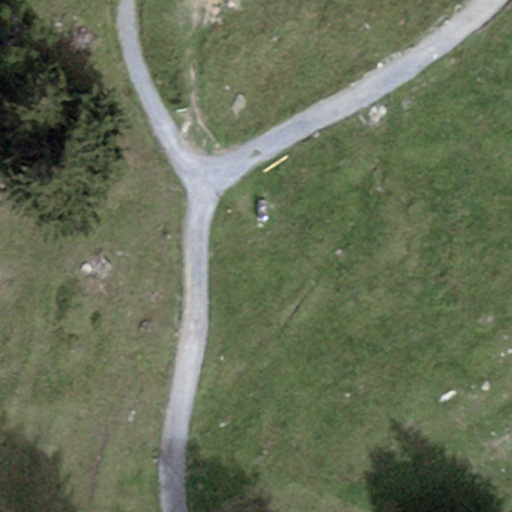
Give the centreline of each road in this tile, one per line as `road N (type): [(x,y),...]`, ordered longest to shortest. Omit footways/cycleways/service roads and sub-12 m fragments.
road 1 (track): [(197,185),(458,37),(495,0)]
road 2 (track): [(175,511),(170,489),(197,185)]
road 3 (track): [(125,0),(132,67),(197,185)]
